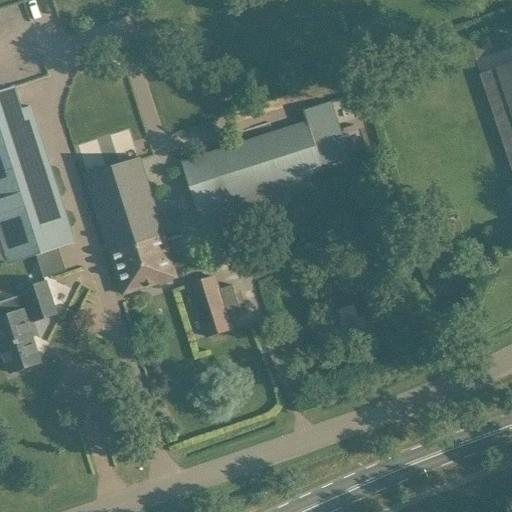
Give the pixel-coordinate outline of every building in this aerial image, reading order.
[(511,26),(479,37),(483,51),(498,46),(496,38),(511,32),(511,26)] [(511,63),(496,69),(496,70),(481,75),(511,169),(511,187),(507,189),(511,206),(511,63)] [(0,92),(0,238),(9,265),(77,243),(32,107),(20,110),(13,88),(0,92)] [(323,174),(321,167),(347,158),(329,103),(303,112),(306,122),(183,162),(200,214),(311,178),(323,174)] [(159,214),(156,206),(141,160),(86,179),(122,296),(179,279),(159,214)] [(440,221),(446,238),(465,232),(459,215),(440,221)] [(227,316),(241,312),(233,285),(218,290),(214,277),(190,284),(207,337),(231,329),(227,316)] [(0,346),(2,346),(11,373),(41,363),(27,319),(32,317),(34,321),(57,314),(46,282),(23,289),(30,308),(0,317),(0,346)]
